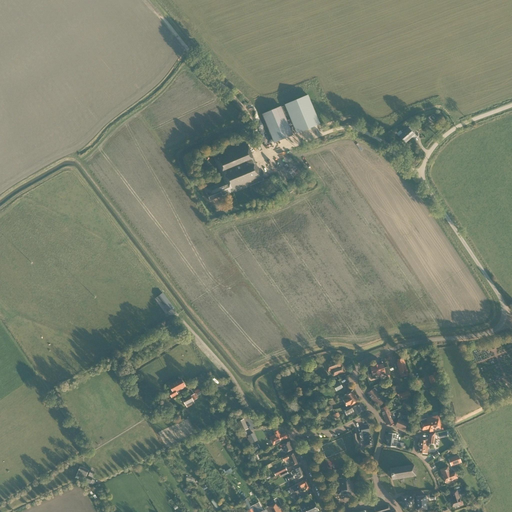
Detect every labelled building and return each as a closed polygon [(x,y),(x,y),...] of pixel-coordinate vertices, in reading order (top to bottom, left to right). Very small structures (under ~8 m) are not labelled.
[(308,96),(286,105),(297,133),(320,123),(308,96)] [(292,134),(281,107),(262,114),(274,142),(292,134)] [(433,113),(429,117),(433,121),(437,118),(433,113)] [(409,127),(402,133),(398,136),(405,144),(415,135),(413,133),(416,130),(412,124),(411,125),(409,127)] [(262,179),(248,144),(214,157),(224,182),(206,188),(208,193),(207,193),(210,200),(222,196),(222,195),(228,192),(229,193),(262,179)] [(174,307),(163,292),(156,297),(167,312),(174,307)] [(404,359),(402,360),(402,358),(397,359),(398,361),(396,361),(401,377),(407,376),(409,376),(407,368),(406,368),(404,359)] [(334,362),(334,360),(325,363),(328,372),(332,370),(333,376),(343,372),(341,367),(340,365),(339,360),(334,362)] [(384,368),(383,363),(370,367),(372,374),(370,375),(371,379),(375,378),(375,376),(385,373),(385,375),(389,374),(387,367),(384,368)] [(430,383),(431,385),(436,384),(435,382),(439,380),(437,374),(428,376),(430,383)] [(419,377),(413,378),(415,388),(421,386),(419,377)] [(170,388),(171,388),(172,391),(169,393),(172,397),(177,394),(176,391),(185,386),(181,379),(173,383),(171,383),(170,384),(169,385),(169,387),(170,388)] [(339,382),(333,385),(336,391),(343,388),(339,382)] [(378,395),(377,394),(375,392),(377,390),(375,388),(373,389),(372,389),(367,393),(373,400),(378,395)] [(401,398),(401,399),(411,396),(409,390),(404,391),(404,392),(397,394),(398,398),(401,398)] [(351,405),(357,401),(354,396),(355,395),(353,391),(345,395),(347,397),(343,399),(347,406),(350,404),(351,405)] [(378,395),(373,400),(379,407),(384,402),(379,397),(381,395),(379,393),(377,394),(378,395)] [(182,400),(187,407),(195,403),(190,395),(182,400)] [(351,406),(345,409),(348,415),(355,411),(357,414),(364,410),(360,403),(353,407),(353,408),(352,409),(351,406)] [(390,414),(390,412),(388,409),(391,408),(389,405),(387,406),(380,409),(384,417),(390,414)] [(390,414),(384,417),(387,425),(394,422),(391,416),(393,415),(393,414),(392,411),(390,412),(390,414)] [(308,418),(294,422),(295,428),(310,424),(308,418)] [(441,426),(439,419),(427,422),(426,418),(420,420),(423,430),(429,429),(430,433),(443,429),(442,426),(441,426)] [(248,428),(244,419),(237,422),(242,432),(248,428)] [(278,430),(274,432),(276,437),(271,440),(273,445),(288,437),(285,433),(280,435),(278,430)] [(363,432),(357,433),(359,441),(364,440),(365,446),(372,444),(371,435),(364,436),(363,432)] [(388,433),(386,446),(393,447),(392,446),(396,447),(396,442),(397,439),(395,439),(396,434),(388,433)] [(434,444),(435,433),(429,434),(429,438),(420,437),(419,446),(420,446),(419,453),(427,454),(428,444),(434,444)] [(299,463),(294,453),(288,456),(287,455),(282,457),(283,461),(288,458),(292,466),(299,463)] [(292,475),(293,475),(295,474),(302,471),(300,465),(293,468),(294,470),(292,471),(291,472),(292,475)] [(415,475),(414,465),(390,468),(390,471),(391,477),(392,479),(415,475)] [(450,471),(448,466),(440,469),(443,476),(445,483),(457,478),(455,472),(452,473),(451,470),(450,471)] [(89,470),(80,467),(76,475),(85,479),(89,470)] [(349,475),(348,470),(340,471),(341,476),(342,478),(339,478),(340,487),(337,487),(338,495),(351,493),(350,485),(349,477),(348,475),(349,475)] [(302,471),(295,474),(293,475),(292,475),(287,477),(289,481),(294,478),(297,477),(298,479),(299,478),(305,476),(302,471)] [(310,488),(306,479),(302,481),(294,485),(289,488),(292,493),(297,490),(299,488),(300,489),(304,487),(304,488),(305,488),(306,490),(310,488)] [(460,498),(457,490),(450,492),(453,501),(451,501),(453,507),(459,505),(459,506),(463,505),(462,501),(461,502),(460,498)] [(415,504),(415,494),(411,495),(411,496),(402,497),(402,508),(409,508),(409,505),(415,504)] [(427,509),(426,496),(416,496),(417,510),(427,509)] [(217,498),(212,500),(217,511),(222,508),(217,498)] [(282,508),(279,501),(267,507),(269,511),(281,511),(280,509),(282,508)] [(315,511),(319,511),(315,502),(300,508),(302,511),(315,511)]
